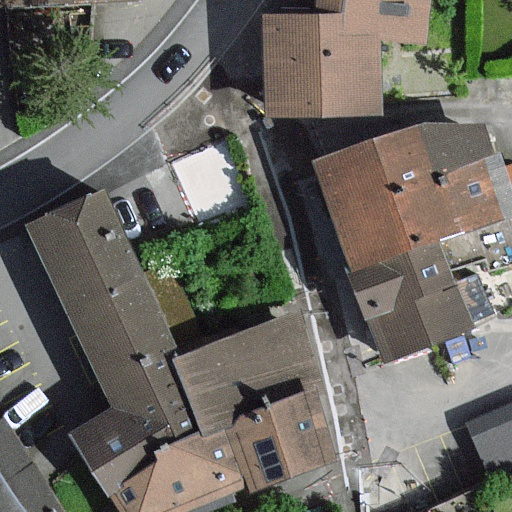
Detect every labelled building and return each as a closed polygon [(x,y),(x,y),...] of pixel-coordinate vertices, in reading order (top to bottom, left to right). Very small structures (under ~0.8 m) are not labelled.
[(426,43),(427,0),(318,0),(318,21),(266,20),(265,58),(263,113),(373,116),(376,41),(426,43)] [(458,137),(325,187),(359,277),(433,249),(448,290),(465,284),(511,266),(511,217),(491,226),(458,137)] [(102,197),(33,226),(113,415),(78,431),(106,496),(159,474),(153,458),(205,436),(175,367),(102,197)] [(433,249),(359,277),(348,281),(379,363),(481,325),(465,284),(448,290),(433,249)] [(172,261),(150,272),(172,317),(193,306),(172,261)] [(285,320),(175,367),(205,436),(223,429),(314,390),(285,320)] [(339,447),(314,390),(223,429),(247,486),(339,447)] [(482,461),(511,451),(511,395),(466,410),(482,461)] [(65,511),(5,423),(0,426),(0,511),(65,511)] [(185,511),(247,486),(223,429),(205,436),(153,458),(159,474),(106,496),(112,511),(185,511)]
